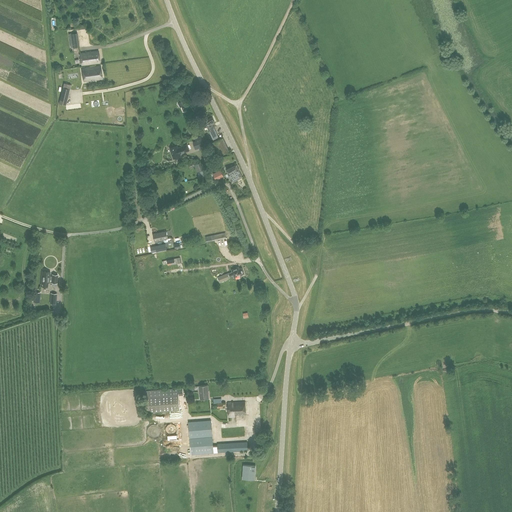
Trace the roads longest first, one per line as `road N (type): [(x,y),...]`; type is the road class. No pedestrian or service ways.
road 1 (tertiary): [(277,511),(295,304),(166,0)]
road 2 (track): [(295,304),(264,273),(227,183),(95,232),(44,230),(0,214)]
road 3 (track): [(0,329),(56,306),(66,234)]
